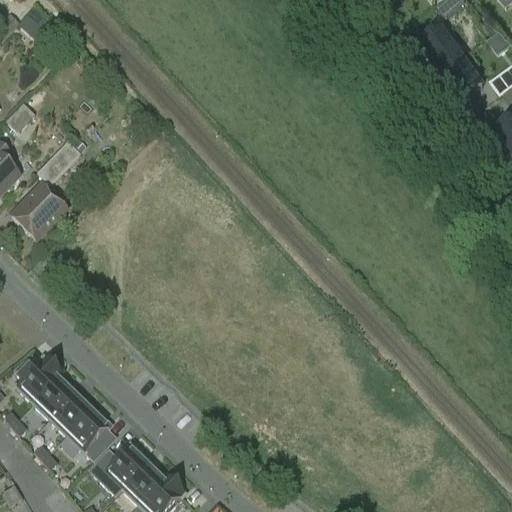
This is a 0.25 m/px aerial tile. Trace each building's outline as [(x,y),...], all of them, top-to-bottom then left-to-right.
[(458,0),(452,0),(436,13),(444,23),(464,7),(458,0)] [(441,36),(419,51),(440,79),(461,64),(441,36)] [(486,46),(497,61),(511,51),(498,38),(486,46)] [(461,64),(440,79),(460,108),(482,92),(461,64)] [(511,93),(503,101),(510,111),(511,109),(511,93)] [(40,101),(34,96),(5,126),(17,138),(34,121),(27,114),(40,101)] [(511,125),(487,144),(501,163),(511,155),(511,125)] [(35,179),(44,188),(48,192),(78,160),(66,148),(35,179)] [(0,199),(18,181),(3,167),(10,160),(0,150),(0,199)] [(511,155),(501,163),(511,178),(511,155)] [(157,168),(149,176),(155,182),(163,173),(157,168)] [(34,246),(64,215),(39,191),(9,222),(34,246)] [(140,195),(132,203),(138,209),(146,200),(140,195)] [(178,208),(161,221),(185,251),(202,237),(178,208)] [(120,216),(112,224),(117,230),(126,221),(120,216)] [(161,221),(145,234),(169,264),(185,251),(161,221)] [(112,224),(103,233),(109,239),(117,230),(112,224)] [(145,234),(129,247),(153,276),(169,264),(145,234)] [(92,245),(83,254),(89,260),(97,251),(92,245)] [(129,247),(113,260),(137,289),(153,276),(129,247)] [(83,254),(75,263),(81,268),(89,260),(83,254)] [(137,289),(113,260),(98,272),(121,302),(137,289)] [(233,268),(228,274),(236,282),(242,277),(233,268)] [(121,302),(98,272),(81,286),(105,315),(121,302)] [(237,286),(212,313),(227,328),(253,301),(237,286)] [(268,316),(253,301),(227,328),(242,342),(268,316)] [(201,302),(192,311),(198,316),(206,307),(201,302)] [(278,311),(272,317),(281,325),(287,320),(278,311)] [(227,328),(212,313),(187,339),(202,353),(227,328)] [(176,328),(167,336),(173,342),(181,333),(176,328)] [(242,342),(227,328),(202,353),(217,368),(242,342)] [(202,353),(187,339),(161,365),(176,380),(202,353)] [(248,348),(240,357),(246,362),(254,353),(248,348)] [(202,353),(176,380),(192,395),(217,368),(202,353)] [(16,379),(22,385),(15,392),(33,409),(59,382),(61,380),(43,363),(39,366),(33,373),(28,369),(26,368),(16,379)] [(307,365),(295,383),(326,405),(338,387),(307,365)] [(223,374),(215,382),(221,388),(229,379),(223,374)] [(59,382),(33,409),(49,425),(74,399),(66,392),(67,390),(59,382)] [(326,405),(295,383),(283,399),(314,421),(326,405)] [(74,399),(49,425),(65,441),(91,414),(83,405),(81,407),(74,399)] [(314,421),(283,399),(272,416),(303,438),(314,421)] [(355,408),(347,417),(353,422),(361,413),(355,408)] [(100,422),(91,414),(65,441),(83,458),(108,432),(98,423),(100,422)] [(303,438),(272,416),(260,433),(291,454),(303,438)] [(10,432),(17,426),(9,417),(2,423),(10,432)] [(347,417),(339,426),(345,431),(353,422),(347,417)] [(365,421),(357,430),(363,435),(371,426),(365,421)] [(17,426),(10,432),(18,441),(25,435),(17,426)] [(357,430),(349,439),(355,444),(363,435),(357,430)] [(291,454),(260,433),(247,450),(278,472),(291,454)] [(328,439),(320,448),(326,453),(334,444),(328,439)] [(381,454),(407,482),(422,468),(396,440),(381,454)] [(320,448),(312,457),(318,462),(326,453),(320,448)] [(128,452),(115,465),(107,458),(89,477),(115,501),(121,495),(121,494),(145,469),(137,461),(139,460),(130,450),(128,452)] [(41,466),(48,460),(40,451),(33,457),(41,466)] [(338,452),(330,461),(336,466),(344,457),(338,452)] [(407,482),(381,454),(366,468),(392,496),(407,482)] [(56,469),(48,460),(41,466),(49,475),(56,469)] [(330,461),(322,470),(328,475),(336,466),(330,461)] [(366,468),(351,482),(377,510),(392,496),(366,468)] [(153,476),(145,469),(121,494),(121,495),(137,510),(163,482),(155,475),(153,476)] [(304,473),(296,482),(302,487),(310,478),(304,473)] [(310,478),(302,487),(308,492),(316,483),(310,478)] [(165,480),(163,482),(137,510),(139,511),(172,511),(174,511),(173,509),(180,502),(179,502),(183,498),(165,480)] [(351,482),(336,496),(350,511),(374,511),(377,510),(351,482)] [(13,491),(2,498),(5,505),(17,498),(13,491)] [(350,511),(336,496),(320,510),(321,511),(350,511)] [(21,505),(17,498),(5,505),(9,511),(21,505)]
